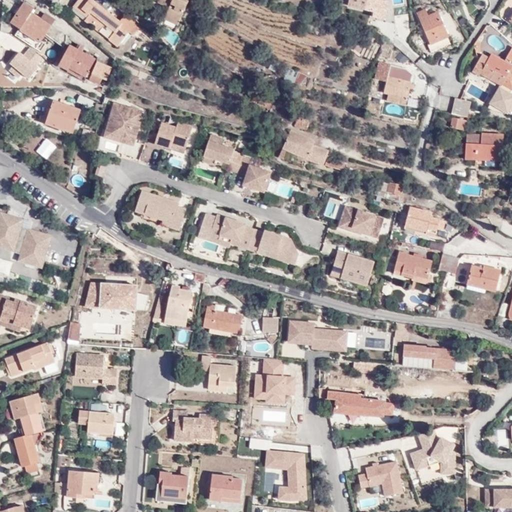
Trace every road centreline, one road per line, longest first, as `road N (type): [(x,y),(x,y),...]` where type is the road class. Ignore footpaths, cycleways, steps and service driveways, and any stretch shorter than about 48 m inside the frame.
road 1 (residential): [(511,344),(187,263),(104,221)]
road 2 (residential): [(104,221),(125,168),(299,221),(314,233)]
road 3 (residential): [(437,74),(419,166),(470,219),(511,246)]
road 4 (residential): [(141,373),(128,511)]
road 5 (unknown): [(1,155),(3,194),(81,253)]
road 6 (residential): [(104,221),(0,154)]
road 7 (residential): [(511,465),(494,467),(471,448),(475,427),(511,388)]
